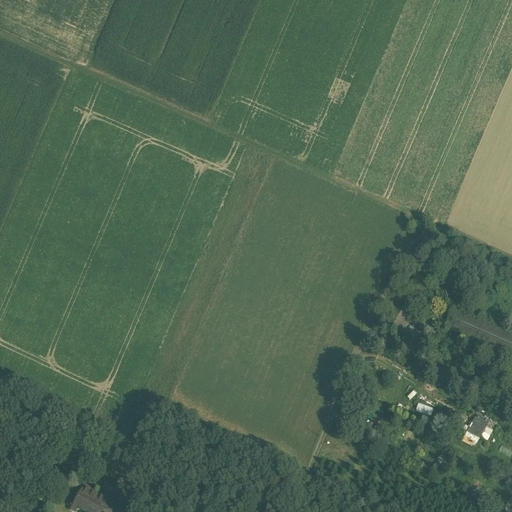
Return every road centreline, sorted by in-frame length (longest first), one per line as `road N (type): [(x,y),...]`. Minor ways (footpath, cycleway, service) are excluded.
road 1 (track): [(0,33),(511,261)]
road 2 (residential): [(0,385),(266,511)]
